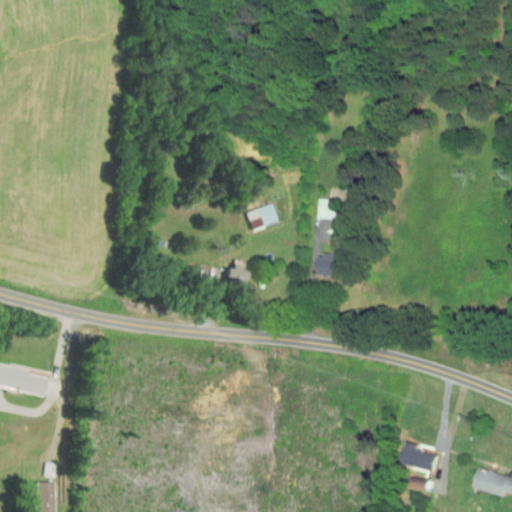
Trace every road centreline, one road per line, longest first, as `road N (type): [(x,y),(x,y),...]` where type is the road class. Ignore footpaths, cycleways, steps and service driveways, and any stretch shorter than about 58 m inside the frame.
road 1 (tertiary): [(0,292),(131,323),(398,356),(511,396)]
road 2 (residential): [(458,374),(433,511)]
